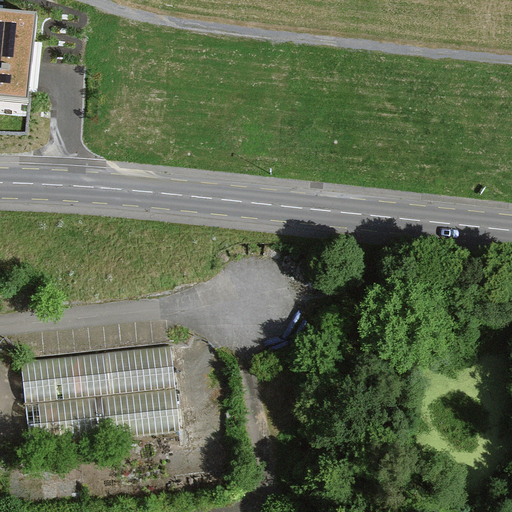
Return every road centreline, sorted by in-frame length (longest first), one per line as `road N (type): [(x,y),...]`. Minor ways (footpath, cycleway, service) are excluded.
road 1 (secondary): [(0,183),(511,230)]
road 2 (residential): [(0,325),(247,297)]
